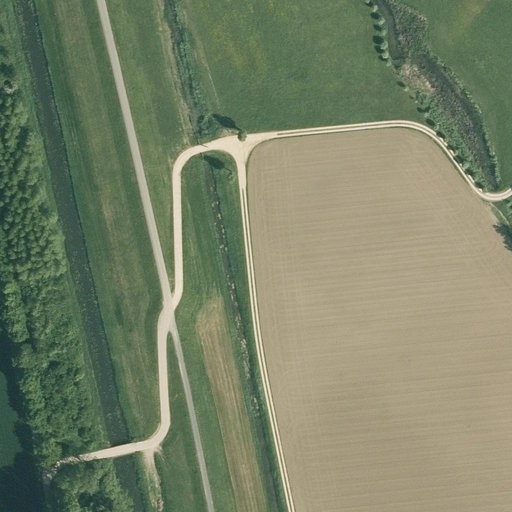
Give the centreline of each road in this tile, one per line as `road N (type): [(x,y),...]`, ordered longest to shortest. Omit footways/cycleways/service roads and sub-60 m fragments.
road 1 (unclassified): [(100,0),(169,311),(161,344),(163,419),(149,441),(43,468)]
road 2 (track): [(238,139),(252,300),(291,511)]
road 3 (track): [(238,139),(406,123),(438,138),(482,194),(511,190)]
road 4 (track): [(169,311),(177,294),(179,163),(190,151),(238,139)]
